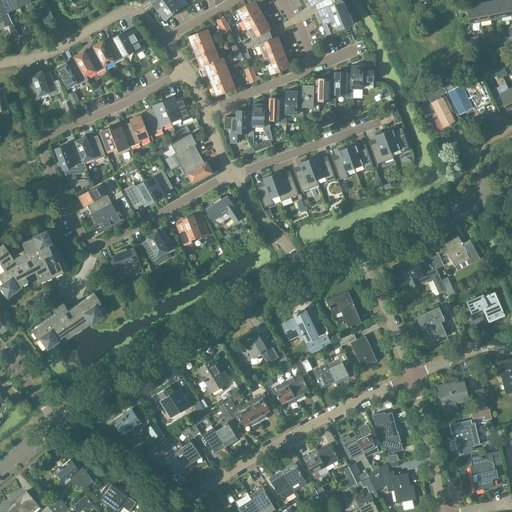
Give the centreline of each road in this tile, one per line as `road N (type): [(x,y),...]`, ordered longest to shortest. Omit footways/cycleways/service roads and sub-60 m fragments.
road 1 (residential): [(186,70),(47,137),(47,166),(93,243),(234,171)]
road 2 (residential): [(55,426),(148,357),(302,274)]
road 3 (residential): [(167,511),(412,384)]
road 4 (residential): [(163,40),(141,14),(122,11),(45,56),(0,63)]
road 5 (residential): [(236,175),(395,114)]
road 6 (residential): [(412,384),(360,250)]
road 7 (residential): [(360,250),(482,197)]
road 8 (residential): [(441,511),(412,384)]
road 9 (residential): [(204,112),(318,66)]
